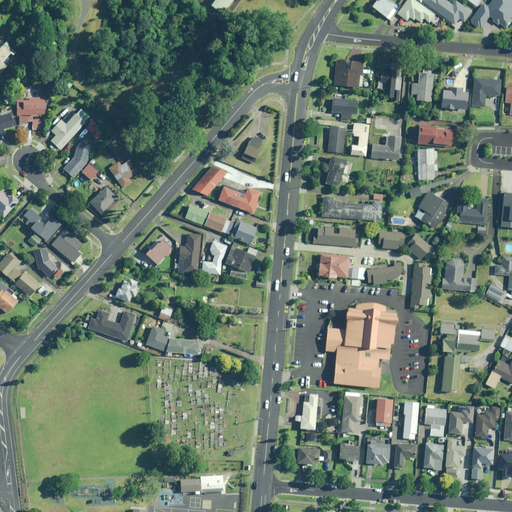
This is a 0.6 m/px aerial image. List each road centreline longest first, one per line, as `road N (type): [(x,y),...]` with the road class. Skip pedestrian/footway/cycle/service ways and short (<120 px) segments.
road 1 (tertiary): [(262,485),(300,83)]
road 2 (tertiary): [(300,83),(273,80),(250,93),(116,247)]
road 3 (residential): [(262,485),(511,506)]
road 4 (residential): [(316,32),(511,51)]
road 5 (tertiary): [(116,247),(27,347)]
road 6 (residential): [(28,164),(116,247)]
